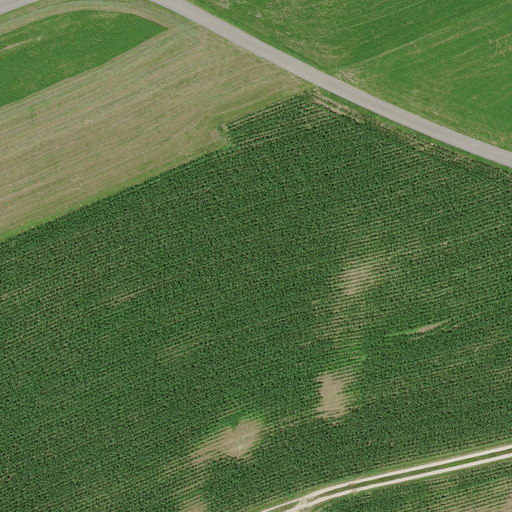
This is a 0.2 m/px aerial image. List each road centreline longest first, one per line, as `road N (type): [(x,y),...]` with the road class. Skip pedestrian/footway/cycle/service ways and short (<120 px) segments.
road 1 (unclassified): [(165,0),(413,123),(511,161)]
road 2 (track): [(311,501),(511,453)]
